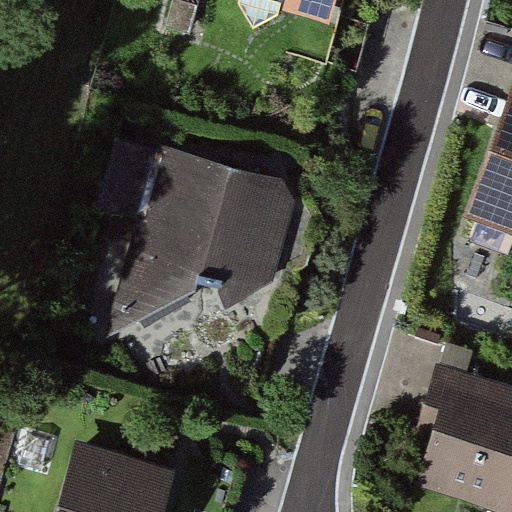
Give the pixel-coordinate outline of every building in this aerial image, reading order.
[(328,0),(241,0),(322,23),(328,0)] [(511,95),(470,213),(511,228),(511,95)] [(282,182),(117,143),(104,211),(134,220),(111,333),(199,286),(200,275),(225,281),(221,307),(275,279),(293,198),(282,182)] [(511,511),(511,393),(443,375),(412,487),(508,511),(511,511)] [(155,511),(167,467),(75,443),(56,511),(155,511)]
